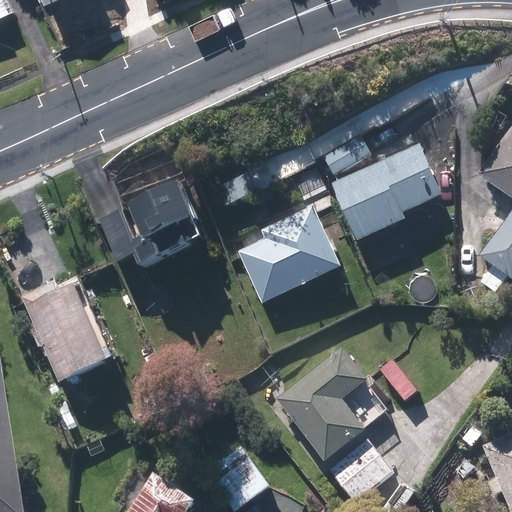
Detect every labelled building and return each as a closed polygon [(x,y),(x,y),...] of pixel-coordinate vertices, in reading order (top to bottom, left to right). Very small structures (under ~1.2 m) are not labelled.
[(41,0),(46,11),(72,0),(41,0)] [(511,134),(511,133),(477,181),(511,204),(511,219),(482,262),(511,282),(511,134)] [(370,159),(359,141),(321,164),(332,182),(370,159)] [(331,189),(357,246),(405,225),(401,218),(441,201),(419,150),(331,189)] [(248,176),(216,191),(225,210),(257,195),(248,176)] [(133,262),(138,274),(200,247),(176,191),(128,212),(143,245),(135,248),(120,216),(97,226),(116,270),(133,262)] [(238,257),(262,308),(340,272),(312,213),(264,236),(268,243),(238,257)] [(72,291),(26,311),(60,388),(106,368),(72,291)] [(342,354),(277,403),(325,466),(364,436),(340,405),(366,386),(342,354)] [(414,397),(388,366),(371,380),(396,411),(414,397)] [(0,511),(21,511),(0,392),(0,511)] [(511,511),(511,437),(481,452),(507,511),(511,511)] [(240,511),(270,491),(241,451),(207,476),(234,511),(240,511)] [(131,511),(191,511),(194,509),(152,481),(131,511)]
